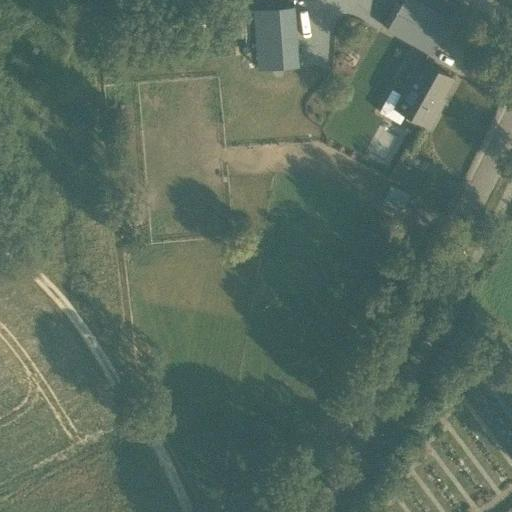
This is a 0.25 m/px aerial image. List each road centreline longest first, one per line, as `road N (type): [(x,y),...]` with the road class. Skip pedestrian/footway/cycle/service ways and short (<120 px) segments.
road 1 (tertiary): [(300,511),(370,400),(511,133)]
road 2 (track): [(0,254),(76,326),(180,511)]
